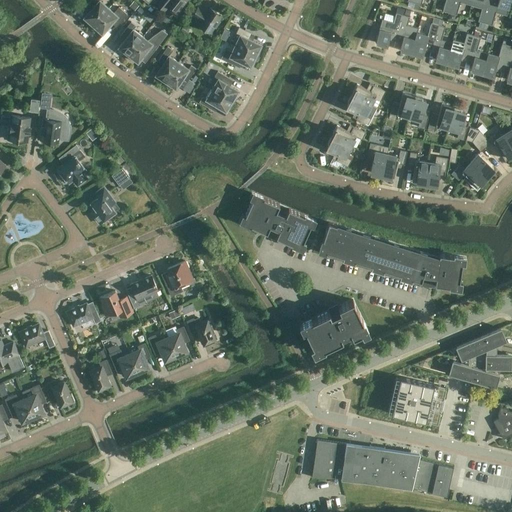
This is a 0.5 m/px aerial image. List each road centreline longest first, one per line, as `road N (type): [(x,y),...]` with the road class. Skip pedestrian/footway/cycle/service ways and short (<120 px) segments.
road 1 (residential): [(287,31),(246,115),(230,133),(217,134),(130,80),(39,0)]
road 2 (residential): [(347,57),(299,155),(304,171),(386,195),(485,209),(511,177)]
road 3 (unclassified): [(305,389),(320,415),(511,459)]
road 4 (unclassified): [(120,472),(305,389)]
road 5 (residential): [(341,279),(266,251),(294,303),(327,286)]
road 6 (residential): [(511,104),(347,57)]
road 7 (residential): [(29,266),(83,243),(31,175)]
road 8 (unclassified): [(305,389),(433,334)]
road 9 (residential): [(92,413),(222,364)]
road 10 (residential): [(44,300),(165,249),(162,243)]
road 11 (residential): [(92,413),(44,300)]
